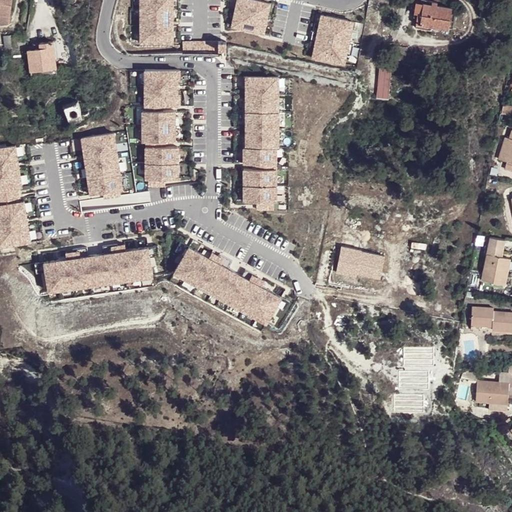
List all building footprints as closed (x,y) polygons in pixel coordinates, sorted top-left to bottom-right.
[(11,0),(0,0),(0,21),(8,22),(11,0)] [(173,43),(172,0),(139,0),(140,23),(143,23),(143,26),(140,26),(140,42),(142,42),(173,43)] [(270,2),(259,0),(237,0),(233,27),(264,33),(270,2)] [(433,26),(449,28),(452,7),(437,5),(437,1),(429,0),(423,0),(423,2),(419,1),(416,27),(433,29),(433,26)] [(56,68),(52,41),(39,42),(39,48),(28,49),(28,57),(30,71),(56,68)] [(221,42),(183,42),(183,53),(221,53),(221,42)] [(179,68),(145,68),(145,104),(177,103),(179,103),(179,92),(177,92),(177,78),(179,78),(179,68)] [(386,70),(380,97),(388,99),(393,71),(386,70)] [(279,145),(279,74),(247,74),(245,74),(245,85),(247,85),(247,99),(245,99),(245,120),(247,120),(247,135),(245,135),(245,145),(245,161),(276,161),(276,145),(279,145)] [(511,105),(503,104),(502,113),(511,114),(511,105)] [(175,108),(143,108),(142,139),(175,139),(175,108)] [(509,115),(500,113),(499,121),(507,123),(509,115)] [(511,129),(510,138),(505,137),(499,158),(507,161),(505,168),(511,170),(511,129)] [(114,130),(82,135),(90,193),(122,188),(114,130)] [(0,244),(31,240),(24,198),(19,199),(17,184),(22,184),(16,141),(0,143),(0,244)] [(178,144),(146,145),(146,177),(178,177),(178,144)] [(277,166),(244,166),(244,199),(277,200),(277,166)] [(502,256),(506,238),(490,235),(487,252),(490,252),(484,281),(505,284),(510,258),(502,256)] [(44,261),(48,291),(151,275),(147,247),(125,250),(124,243),(117,244),(117,243),(102,245),(102,246),(103,253),(88,255),(87,248),(87,246),(72,248),(73,250),(65,251),(66,258),(44,261)] [(241,274),(228,267),(231,262),(232,259),(219,252),(217,254),(211,251),(208,256),(189,245),(174,271),(265,322),(280,296),(260,285),(263,280),(257,276),(258,275),(245,268),(244,269),(241,274)] [(493,307),(471,306),(471,321),(492,322),(492,329),(511,329),(511,311),(493,310),(493,307)] [(476,381),(477,371),(467,370),(465,380),(476,381)] [(511,372),(508,372),(500,372),(499,382),(477,381),(476,402),(507,403),(508,397),(509,382),(511,382),(511,372)]
